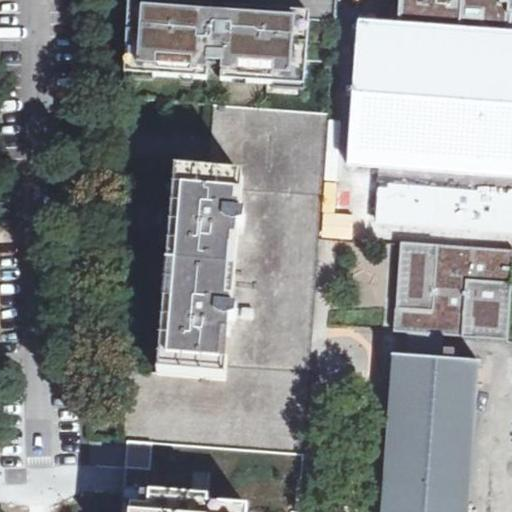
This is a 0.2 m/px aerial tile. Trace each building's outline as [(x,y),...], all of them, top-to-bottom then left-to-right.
[(335,26),(337,0),(250,0),(251,1),(230,0),(129,0),(128,33),(134,34),(134,68),(209,73),(210,65),(224,66),(224,74),(306,79),(308,61),(333,63),(335,26)] [(511,0),(400,0),(398,31),(510,39),(511,16),(511,15),(511,0)] [(360,28),(358,52),(350,167),(351,167),(381,169),(459,175),(511,177),(511,38),(510,39),(398,31),(360,28)] [(134,68),(134,34),(128,33),(126,75),(216,81),(306,86),(306,79),(224,74),(224,66),(210,65),(209,73),(134,68)] [(330,114),(214,106),(209,174),(242,177),(242,191),(323,197),(330,114)] [(381,169),(351,167),(350,189),(380,192),(381,169)] [(511,177),(459,175),(381,169),(380,192),(378,222),(511,232),(511,177)] [(242,177),(209,174),(176,172),(159,374),(193,377),(226,379),(227,368),(231,323),(235,323),(236,310),(231,310),(239,226),(244,226),(245,216),(239,215),(242,191),(242,177)] [(321,238),(323,197),(242,191),(239,215),(245,216),(244,226),(239,226),(231,310),(236,310),(235,323),(231,323),(227,368),(311,374),(315,327),(321,238)] [(511,288),(511,252),(401,244),(394,334),(487,341),(508,343),(511,288)] [(382,511),(471,511),(481,365),(393,358),(382,511)] [(124,440),(305,454),(311,374),(227,368),(226,379),(193,377),(159,374),(129,372),(124,440)] [(301,511),(305,454),(124,440),(118,511),(301,511)]
